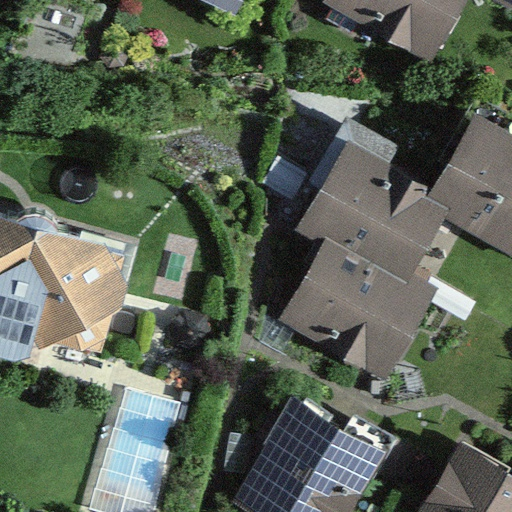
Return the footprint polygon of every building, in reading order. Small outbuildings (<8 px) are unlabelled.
[(210,0),(232,12),(238,0),(210,0)] [(453,0),(323,0),(421,56),(453,0)] [(436,199),(430,210),(511,255),(511,132),(459,103),(419,173),(412,186),(436,199)] [(400,262),(430,210),(436,199),(412,186),(419,173),(335,126),(282,219),(306,233),(309,227),(393,275),(400,262)] [(90,230),(44,219),(40,211),(33,204),(24,200),(14,199),(4,203),(0,205),(0,330),(26,338),(106,295),(111,267),(90,230)] [(424,276),(400,262),(393,275),(309,227),(306,233),(264,307),(372,368),(424,276)] [(269,511),(336,511),(381,437),(287,382),(225,486),(269,511)] [(511,511),(511,464),(451,429),(401,511),(511,511)]
